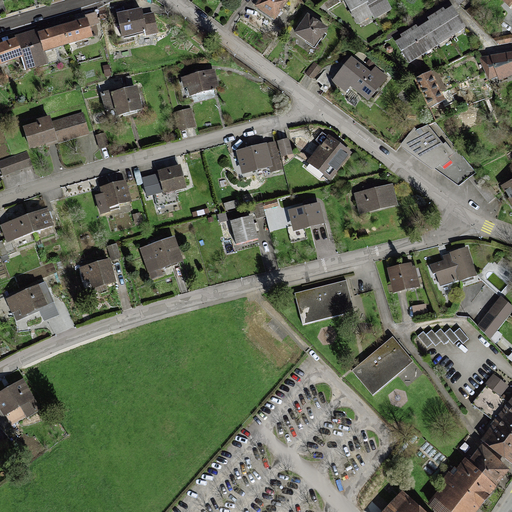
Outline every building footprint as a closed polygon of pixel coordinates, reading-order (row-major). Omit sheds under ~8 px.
[(296,1),(293,0),(268,0),(263,8),(283,21),(296,1)] [(365,25),(379,16),(369,0),(351,0),(350,1),(365,25)] [(390,0),(369,0),(379,16),(381,19),(397,10),(390,0)] [(471,28),(456,6),(401,42),(416,64),(471,28)] [(141,8),(118,13),(123,35),(146,30),(146,34),(157,32),(153,13),(143,15),(141,8)] [(333,30),(313,16),(301,34),(320,48),(333,30)] [(44,50),(92,36),(86,17),(39,31),(44,50)] [(37,29),(16,36),(26,69),(47,62),(37,29)] [(511,36),(511,35),(494,38),(499,44),(511,41),(511,36)] [(14,38),(0,43),(0,63),(21,55),(14,38)] [(511,53),(506,55),(482,58),(490,76),(498,73),(500,78),(511,73),(511,53)] [(373,73),(353,57),(334,81),(348,93),(353,86),(372,101),(389,80),(376,69),(373,73)] [(213,70),(183,77),(185,86),(188,86),(190,94),(217,87),(213,70)] [(445,89),(435,70),(416,79),(429,106),(444,99),(440,91),(445,89)] [(136,86),(112,93),(118,114),(142,107),(136,86)] [(190,110),(175,114),(179,129),(195,125),(190,110)] [(38,122),(24,126),(30,146),(46,142),(47,145),(88,133),(82,113),(51,122),(49,116),(38,119),(38,122)] [(417,130),(414,128),(401,145),(433,168),(435,166),(458,184),(474,171),(435,123),(417,130)] [(358,154),(332,135),(311,163),(337,182),(358,154)] [(298,154),(293,138),(282,141),(287,158),(298,154)] [(284,164),(277,141),(241,152),(247,175),(284,164)] [(26,152),(0,161),(0,165),(4,175),(31,165),(26,152)] [(192,187),(186,166),(164,172),(170,193),(192,187)] [(133,205),(127,183),(100,191),(102,197),(97,198),(103,218),(113,215),(112,211),(133,205)] [(401,205),(395,184),(358,194),(363,215),(401,205)] [(329,223),(324,204),(293,212),(299,232),(329,223)] [(58,226),(52,209),(5,226),(11,243),(58,226)] [(264,240),(257,216),(235,222),(241,246),(264,240)] [(187,263),(178,237),(144,250),(153,275),(187,263)] [(482,277),(473,248),(454,254),(456,260),(437,266),(443,285),(463,279),(465,283),(482,277)] [(122,283),(115,259),(84,268),(87,280),(94,277),(98,290),(122,283)] [(418,264),(392,269),(397,293),(423,287),(418,264)] [(355,312),(348,281),(298,294),(305,324),(355,312)] [(55,306),(44,284),(10,300),(20,322),(55,306)] [(511,313),(511,305),(502,298),(479,327),(493,338),(511,313)] [(300,356),(262,319),(246,335),(284,372),(300,356)] [(423,331),(417,336),(427,347),(433,343),(435,346),(441,341),(443,343),(449,339),(453,344),(459,339),(463,344),(468,339),(459,328),(454,333),(450,328),(444,333),(441,329),(435,333),(432,330),(426,335),(423,331)] [(416,362),(395,338),(355,371),(376,395),(416,362)] [(43,411),(25,381),(0,395),(0,407),(8,420),(24,411),(29,419),(43,411)] [(511,421),(494,447),(511,460),(511,421)] [(486,511),(511,480),(511,467),(486,446),(436,507),(441,511),(486,511)] [(430,511),(408,492),(390,511),(430,511)]
